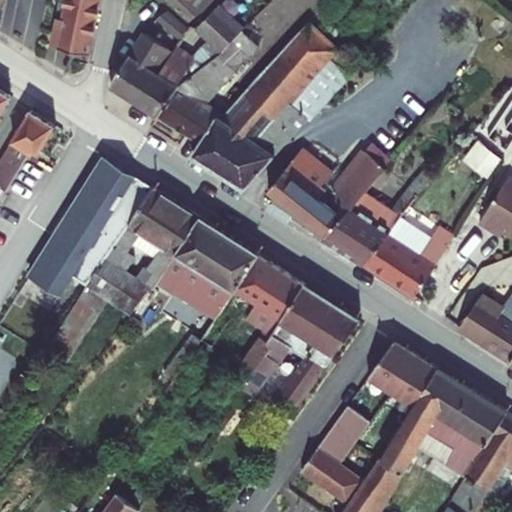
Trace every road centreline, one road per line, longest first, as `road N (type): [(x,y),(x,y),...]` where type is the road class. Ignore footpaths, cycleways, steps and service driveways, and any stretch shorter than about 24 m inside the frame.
road 1 (tertiary): [(80,110),(390,310)]
road 2 (residential): [(390,310),(245,511)]
road 3 (tertiary): [(390,310),(511,388)]
